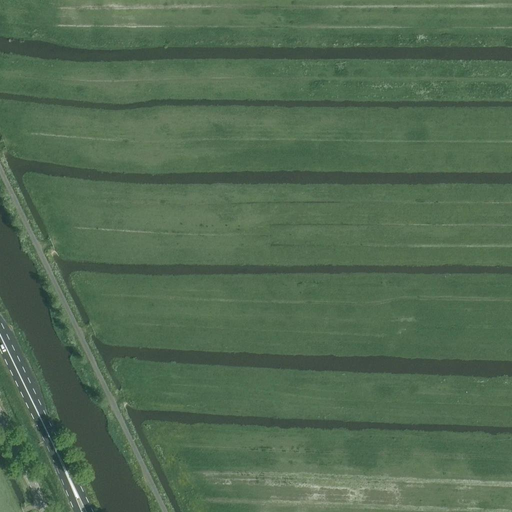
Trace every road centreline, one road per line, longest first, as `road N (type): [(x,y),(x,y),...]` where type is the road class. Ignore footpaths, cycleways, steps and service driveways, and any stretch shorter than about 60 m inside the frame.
road 1 (unclassified): [(165,511),(0,168)]
road 2 (primary): [(83,511),(0,340)]
